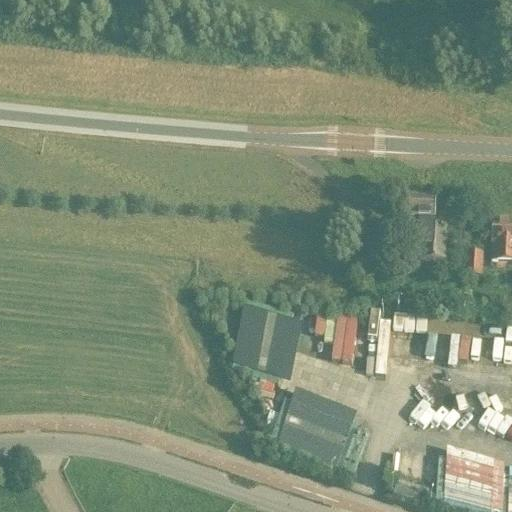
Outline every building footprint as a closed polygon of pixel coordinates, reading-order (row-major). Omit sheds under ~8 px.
[(406,199),(405,222),(406,222),(405,254),(421,254),(420,265),(444,267),(446,230),(435,230),(434,222),(435,200),(406,199)] [(490,263),(511,264),(511,223),(493,224),(490,251),(490,263)] [(481,279),(483,255),(467,253),(464,277),(481,279)] [(304,328),(244,312),(229,366),(289,383),(304,328)] [(354,372),(411,386),(423,336),(365,322),(361,337),(370,339),(366,355),(359,354),(354,372)] [(353,431),(294,408),(279,449),(338,471),(353,431)] [(445,453),(441,511),(447,511),(499,511),(502,469),(445,453)]
